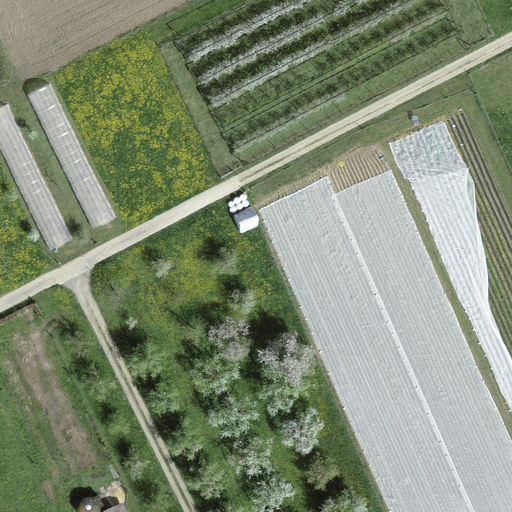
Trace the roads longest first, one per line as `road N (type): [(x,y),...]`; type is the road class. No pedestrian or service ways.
road 1 (track): [(0,305),(511,41)]
road 2 (track): [(72,268),(189,511)]
